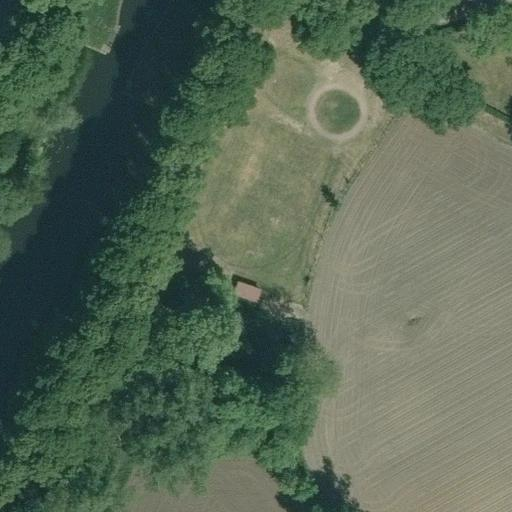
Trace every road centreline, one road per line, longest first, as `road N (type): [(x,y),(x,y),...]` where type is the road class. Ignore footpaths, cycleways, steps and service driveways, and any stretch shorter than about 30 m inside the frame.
road 1 (residential): [(0,488),(137,258),(239,0)]
road 2 (residential): [(333,0),(357,18),(395,24),(491,0)]
